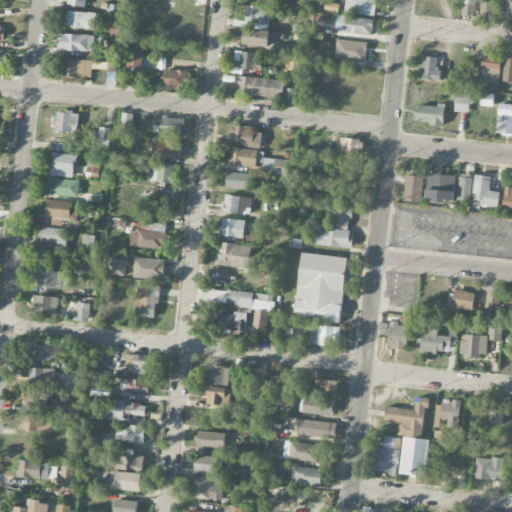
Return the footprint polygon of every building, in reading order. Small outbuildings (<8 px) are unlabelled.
[(68,0),(68,6),(85,8),(85,0),(68,0)] [(352,0),(352,14),(376,15),(376,0),(352,0)] [(462,0),(461,16),(474,17),(475,0),(462,0)] [(494,2),(480,2),(480,19),(493,19),(494,2)] [(269,24),(270,7),(246,6),(245,24),(269,24)] [(96,13),(67,12),(66,29),(95,30),(96,13)] [(335,32),(372,37),(374,21),(338,15),(335,32)] [(270,47),(271,40),(283,40),(283,32),(243,30),(243,46),(270,47)] [(95,36),(61,35),(60,51),(94,53),(95,36)] [(366,62),(368,42),(336,41),(335,60),(366,62)] [(143,44),(128,43),(127,69),(141,70),(143,44)] [(255,70),(256,60),(260,61),(261,54),(240,53),(240,70),(255,70)] [(441,81),(442,70),(436,69),(437,58),(421,57),(419,79),(441,81)] [(511,57),(505,57),(502,82),(511,82),(511,57)] [(501,60),(482,59),(480,82),(499,84),(501,60)] [(91,61),(63,60),(63,78),(90,78),(91,61)] [(186,71),(164,70),(163,88),(185,89),(186,71)] [(285,81),(238,77),(237,97),(295,101),(296,90),(284,89),(285,81)] [(481,107),(494,107),(494,94),(481,94),(481,107)] [(454,112),(469,113),(470,98),(455,98),(454,112)] [(511,105),(501,104),(497,133),(511,134),(511,105)] [(445,106),(418,105),(417,124),(444,125),(445,106)] [(55,112),(54,132),(78,133),(79,113),(55,112)] [(133,114),(122,114),(121,125),(132,125),(133,114)] [(184,136),(184,119),(161,118),(160,135),(184,136)] [(255,128),(233,125),(231,145),(261,148),(263,134),(254,133),(255,128)] [(99,141),(110,142),(110,129),(99,128),(99,141)] [(340,153),(359,154),(360,140),(341,139),(340,153)] [(180,142),(153,142),(153,158),(180,159),(180,142)] [(289,160),(263,159),(263,150),(230,148),(229,166),(257,167),(257,163),(263,163),(262,174),(288,175),(289,160)] [(50,176),(73,178),(76,156),(53,153),(50,176)] [(175,164),(152,164),(151,183),(175,183),(175,164)] [(99,180),(100,168),(87,167),(87,180),(99,180)] [(427,201),(455,202),(455,176),(440,175),(440,172),(427,172),(427,201)] [(251,190),(252,174),(227,173),(226,189),(251,190)] [(403,201),(421,203),(424,178),(406,175),(403,201)] [(500,193),(490,191),(491,177),(474,176),(472,200),(482,201),(481,206),(498,208),(500,193)] [(78,198),(80,181),(47,178),(45,195),(78,198)] [(471,179),(459,178),(458,201),(470,201),(471,179)] [(511,187),(505,187),(502,209),(511,210),(511,187)] [(177,189),(153,188),(152,206),(176,207),(177,189)] [(224,213),(249,215),(251,198),(225,196),(224,213)] [(46,219),(77,221),(78,203),(47,201),(46,219)] [(352,208),(329,207),(328,224),(351,225),(352,208)] [(244,238),(245,221),(221,219),(220,237),(244,238)] [(164,251),(166,233),(163,232),(164,225),(139,222),(136,246),(164,251)] [(66,249),(67,230),(42,228),(41,242),(57,243),(57,248),(66,249)] [(352,247),(352,230),(314,229),(314,246),(352,247)] [(83,250),(93,251),(94,236),(84,235),(83,250)] [(251,270),(254,248),(221,243),(218,266),(251,270)] [(346,257),(300,254),(295,319),(342,323),(346,257)] [(165,260),(134,259),(133,279),(165,280),(165,260)] [(107,275),(125,276),(126,262),(108,261),(107,275)] [(68,289),(68,272),(39,271),(39,288),(68,289)] [(159,286),(138,285),(136,318),(157,319),(159,286)] [(486,306),(499,307),(501,288),(488,287),(486,306)] [(252,330),(266,332),(268,312),(267,312),(269,296),(205,289),(204,302),(238,305),(238,309),(255,311),(252,330)] [(474,293),(454,291),(452,309),(473,311),(474,293)] [(57,315),(58,297),(33,297),(33,306),(35,306),(34,315),(57,315)] [(91,304),(78,303),(75,321),(89,323),(91,304)] [(246,331),(246,314),(215,313),(215,330),(246,331)] [(409,325),(390,324),(389,349),(407,350),(409,325)] [(340,347),(340,327),(310,326),(309,346),(340,347)] [(455,331),(449,331),(449,337),(438,336),(438,329),(419,328),(418,352),(454,354),(455,331)] [(501,341),(501,329),(488,329),(488,341),(501,341)] [(487,359),(487,336),(461,336),(460,358),(487,359)] [(55,363),(56,346),(33,345),(32,362),(55,363)] [(126,374),(152,374),(153,356),(126,355),(126,374)] [(228,386),(230,368),(210,366),(208,384),(228,386)] [(54,369),(29,369),(28,383),(53,384),(54,369)] [(271,404),(285,405),(286,378),(272,378),(271,404)] [(148,393),(148,380),(121,380),(120,392),(148,393)] [(315,392),(337,393),(337,381),(315,380),(315,392)] [(230,389),(208,388),(207,405),(230,406),(230,389)] [(37,407),(39,393),(23,391),(21,405),(37,407)] [(423,437),(427,399),(416,398),(415,410),(386,407),(385,423),(399,424),(398,435),(423,437)] [(302,399),(301,414),(334,416),(334,400),(302,399)] [(149,406),(110,400),(108,413),(147,419),(149,406)] [(448,420),(448,428),(460,429),(461,401),(442,401),(441,420),(448,420)] [(503,409),(490,408),(490,424),(503,425),(503,409)] [(52,416),(23,415),(22,431),(51,433),(52,416)] [(297,436),(330,439),(331,422),(298,420),(297,436)] [(120,443),(145,443),(146,426),(120,425),(120,443)] [(198,448),(225,449),(225,433),(198,432),(198,448)] [(401,439),(385,437),(384,449),(373,448),(371,472),(398,475),(401,439)] [(401,475),(427,476),(428,440),(402,438),(401,475)] [(317,462),(318,444),(284,443),(284,461),(317,462)] [(111,470),(143,472),(144,456),(111,455),(111,470)] [(216,457),(195,456),(194,472),(215,473),(216,457)] [(476,458),(475,478),(502,480),(503,459),(476,458)] [(58,464),(18,462),(17,478),(57,479),(58,464)] [(59,490),(73,490),(73,466),(60,466),(59,490)] [(291,486),(321,486),(322,469),(292,468),(291,486)] [(110,489),(139,493),(142,475),(112,471),(110,489)] [(223,488),(216,487),(217,478),(191,477),(191,499),(222,500),(223,488)] [(113,511),(136,511),(138,503),(115,499),(113,511)] [(47,511),(48,502),(28,501),(27,508),(13,507),(12,511),(47,511)]
